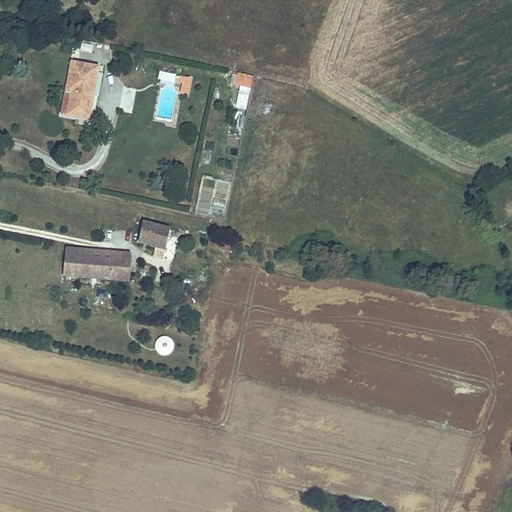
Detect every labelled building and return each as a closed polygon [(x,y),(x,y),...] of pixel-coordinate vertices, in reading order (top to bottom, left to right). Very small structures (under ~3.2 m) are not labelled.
[(71,61),(60,109),(86,115),(97,67),(71,61)] [(160,72),(158,84),(173,86),(175,75),(160,72)] [(246,110),(253,76),(236,73),(234,85),(239,86),(235,108),(246,110)] [(210,217),(225,218),(228,184),(212,182),(210,217)] [(168,227),(143,223),(140,241),(164,245),(166,237),(168,227)] [(65,275),(111,278),(112,265),(119,265),(120,257),(128,258),(128,252),(121,251),(92,249),(92,253),(85,253),(86,248),(66,247),(65,275)] [(112,265),(111,278),(127,279),(128,258),(120,257),(119,265),(112,265)] [(141,260),(134,282),(145,286),(153,264),(141,260)]
